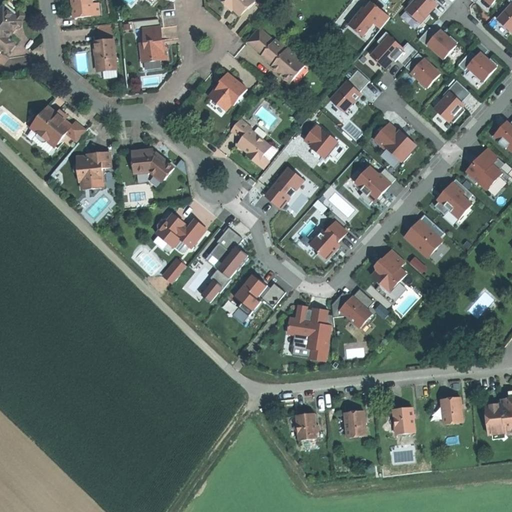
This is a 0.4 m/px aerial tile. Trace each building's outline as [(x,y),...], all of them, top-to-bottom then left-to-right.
[(222,0),(226,4),(228,3),(232,7),(240,15),(254,1),(253,0),(222,0)] [(381,30),(391,18),(369,0),(368,0),(347,26),(361,38),(373,23),(381,30)] [(429,13),(431,11),(430,10),(436,3),(433,0),(415,0),(406,10),(420,22),(429,13)] [(511,3),(498,19),(504,25),(511,32),(511,31),(511,3)] [(16,16),(4,6),(0,11),(0,51),(1,50),(0,48),(0,47),(1,46),(6,51),(7,50),(8,52),(12,47),(15,44),(14,42),(14,41),(9,37),(16,28),(19,28),(22,24),(21,21),(26,15),(21,11),(16,16)] [(100,26),(101,40),(114,39),(113,25),(100,26)] [(161,26),(145,28),(146,43),(141,43),(143,62),(168,59),(167,48),(163,44),(162,38),(161,26)] [(430,27),(419,39),(427,46),(428,44),(437,34),(430,27)] [(274,41),(259,28),(247,42),(262,55),(261,56),(267,61),(273,66),(272,66),(291,82),(306,65),(287,49),(287,50),(275,40),(274,41)] [(440,30),(437,34),(428,44),(444,58),(457,45),(456,44),(449,38),(447,36),(440,30)] [(392,60),(395,57),(403,48),(390,37),(391,36),(386,32),(378,41),(381,45),(371,56),(385,68),(392,60)] [(451,36),(449,38),(456,44),(458,42),(451,36)] [(99,69),(117,67),(114,39),(101,40),(96,41),(97,56),(99,69)] [(418,51),(408,42),(403,48),(395,57),(398,59),(405,65),(418,51)] [(471,51),(459,65),(465,70),(468,66),(477,56),(471,51)] [(419,53),(406,67),(412,72),(424,59),(425,59),(419,53)] [(480,53),(477,56),(468,66),(484,81),(496,67),(496,66),(489,60),(487,59),(480,53)] [(491,58),(489,60),(496,66),(498,64),(491,58)] [(440,74),(424,59),(412,72),(412,73),(417,77),(420,80),(427,87),(428,87),(440,74)] [(358,70),(348,81),(360,92),(370,81),(358,70)] [(222,103),(229,108),(232,104),(235,106),(248,89),(239,81),(229,73),(222,82),(223,82),(216,91),(210,97),(220,105),(222,103)] [(223,82),(222,82),(220,80),(214,89),(216,91),(223,82)] [(425,89),(427,87),(420,80),(418,82),(425,89)] [(462,113),(465,109),(463,106),(464,105),(461,103),(459,101),(469,91),(471,93),(471,92),(457,80),(444,95),(446,97),(435,109),(449,121),(451,120),(453,122),(462,113)] [(331,100),(345,112),(354,102),(355,104),(355,103),(354,102),(356,100),(362,94),(360,92),(348,81),(331,100)] [(461,103),(471,93),(469,91),(459,101),(461,103)] [(73,126),(66,120),(57,113),(49,107),(33,127),(56,146),(67,133),(73,126)] [(57,113),(66,120),(69,117),(64,113),(60,110),(57,113)] [(251,128),(241,119),(232,131),(242,139),(238,144),(246,150),(250,154),(249,156),(257,164),(264,156),(264,155),(271,147),(250,130),(251,128)] [(76,122),(73,126),(67,133),(78,142),(87,130),(76,122)] [(511,122),(511,124),(509,123),(506,125),(503,129),(502,127),(493,137),(495,135),(501,141),(500,143),(507,149),(508,147),(511,150),(511,122)] [(302,139),(323,160),(339,143),(317,123),(302,139)] [(385,148),(386,147),(399,132),(389,123),(375,139),(385,148)] [(416,145),(407,136),(405,138),(399,132),(386,147),(402,161),(402,160),(410,152),(416,145)] [(272,145),(271,147),(264,155),(270,160),(278,150),(272,145)] [(500,170),(505,164),(488,149),(479,159),(480,161),(477,164),(469,173),(469,174),(467,176),(477,184),(479,182),(488,190),(503,174),(500,170)] [(150,154),(149,150),(142,151),(133,151),(135,173),(152,171),(163,182),(174,168),(157,153),(150,154)] [(92,186),(95,189),(103,188),(105,184),(104,168),(112,168),(111,152),(101,153),(95,154),(96,158),(88,158),(86,157),(79,157),(80,165),(78,165),(76,168),(76,172),(79,174),(83,174),(83,180),(85,181),(91,181),(92,186)] [(412,153),(410,152),(402,160),(404,162),(412,153)] [(264,156),(257,164),(264,169),(270,161),(264,156)] [(398,182),(388,167),(378,173),(373,165),(352,178),(366,202),(398,182)] [(288,167),(263,195),(280,210),(305,181),(288,167)] [(247,180),(254,186),(257,182),(250,177),(247,180)] [(84,190),(95,189),(92,186),(91,181),(85,181),(83,180),(84,190)] [(474,195),(458,180),(447,192),(447,191),(445,193),(444,194),(446,196),(436,207),(445,215),(450,210),(460,219),(473,205),(469,201),(474,195)] [(190,249),(206,230),(195,220),(187,229),(185,227),(183,225),(184,224),(173,214),(169,219),(162,220),(158,225),(158,232),(157,234),(168,243),(175,235),(179,239),(189,247),(190,249)] [(446,233),(426,215),(416,226),(417,227),(415,229),(413,232),(411,231),(406,237),(426,255),(433,247),(441,239),(446,233)] [(335,217),(308,245),(327,262),(342,246),(338,242),(349,230),(335,217)] [(219,271),(245,239),(230,227),(205,259),(219,271)] [(175,235),(168,243),(173,248),(173,247),(179,239),(175,235)] [(184,253),(189,247),(179,239),(173,247),(181,253),(184,253)] [(436,250),(444,241),(441,239),(433,247),(436,250)] [(429,258),(436,250),(433,247),(426,255),(429,258)] [(210,302),(248,257),(239,250),(213,280),(217,283),(204,297),(210,302)] [(407,262),(394,250),(384,261),(381,265),(378,268),(379,269),(373,276),(382,284),(384,283),(391,289),(399,281),(400,283),(408,274),(401,268),(407,262)] [(164,276),(174,284),(188,267),(178,259),(164,276)] [(255,298),(266,285),(251,273),(233,296),(241,303),(238,307),(249,315),(260,302),(255,298)] [(275,308),(288,292),(276,282),(263,297),(275,308)] [(375,302),(361,289),(355,295),(351,299),(344,292),(333,305),(334,315),(334,317),(348,315),(361,328),(373,314),(368,309),(375,302)] [(479,317),(496,300),(488,292),(471,309),(479,317)] [(335,326),(334,317),(334,315),(329,314),(330,310),(314,308),(313,314),(310,314),(308,313),(309,307),(300,305),(297,320),(291,319),(289,332),(296,333),(294,345),(295,346),(294,354),(311,357),(310,359),(327,361),(332,330),(329,330),(330,326),(335,326)] [(465,424),(462,399),(452,400),(444,401),(446,426),(465,424)] [(511,399),(503,400),(504,405),(487,407),(490,436),(506,434),(506,436),(511,434),(511,399)] [(417,434),(415,409),(405,410),(396,411),(398,435),(417,434)] [(368,437),(366,412),(356,413),(347,414),(350,439),(368,437)] [(319,440),(317,415),(308,415),(298,416),(299,426),(297,428),(297,432),(300,434),(301,441),(319,440)]
